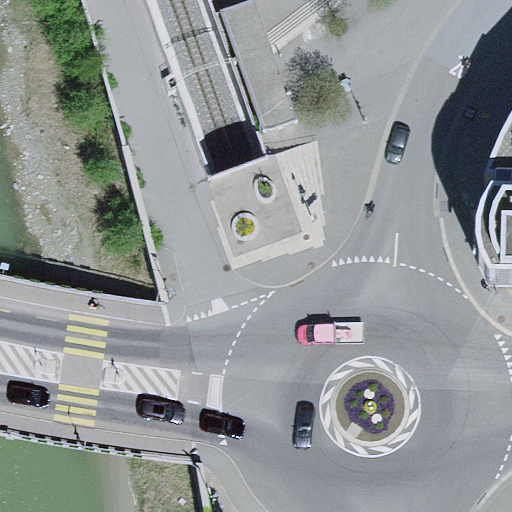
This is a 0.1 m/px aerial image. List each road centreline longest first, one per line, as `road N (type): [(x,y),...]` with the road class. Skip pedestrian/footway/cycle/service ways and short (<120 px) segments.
road 1 (tertiary): [(381,297),(460,100),(511,35)]
road 2 (primary): [(0,356),(261,401)]
road 3 (primary): [(381,297),(311,316),(284,341),(261,401)]
road 4 (primary): [(488,402),(465,341),(413,303),(381,297)]
road 5 (primary): [(261,401),(265,439),(281,474),(328,511)]
road 6 (primary): [(423,511),(471,470),(488,402)]
